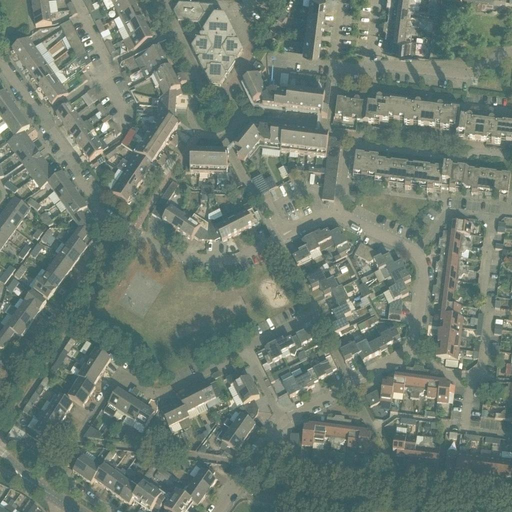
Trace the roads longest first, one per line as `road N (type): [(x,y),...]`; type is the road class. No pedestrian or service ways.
road 1 (residential): [(98,511),(56,486),(56,470),(114,383),(174,387),(241,352)]
road 2 (residential): [(462,382),(483,219),(450,212),(414,253)]
road 3 (residential): [(129,234),(185,260),(242,258),(338,213)]
road 4 (residential): [(0,372),(29,350),(116,225)]
road 5 (residential): [(511,50),(465,74),(372,67)]
road 6 (residential): [(284,420),(410,357)]
road 7 (residential): [(38,121),(116,225)]
